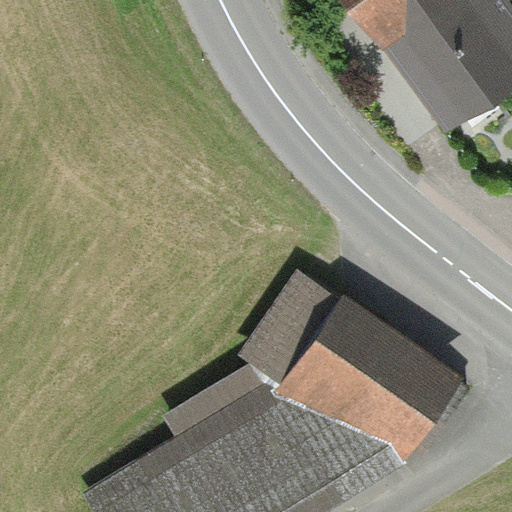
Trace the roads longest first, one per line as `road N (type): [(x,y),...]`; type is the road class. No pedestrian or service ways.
road 1 (secondary): [(511,312),(314,140),(257,65),(222,0)]
road 2 (track): [(511,428),(389,511)]
